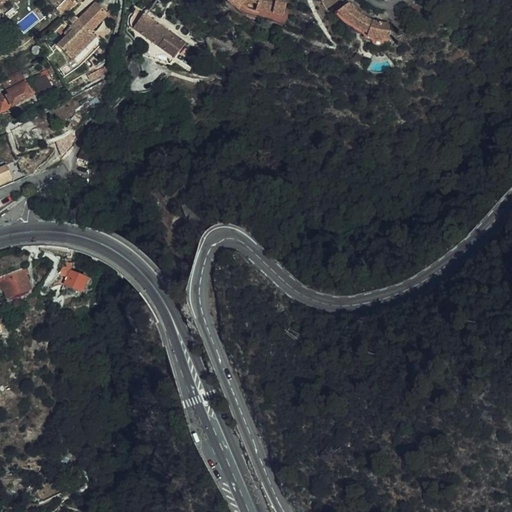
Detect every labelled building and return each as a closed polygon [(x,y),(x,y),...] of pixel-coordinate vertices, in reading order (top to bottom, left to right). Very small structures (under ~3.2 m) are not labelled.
[(76,5),(71,0),(67,0),(58,9),(64,15),(76,5)] [(225,0),(240,13),(264,18),(265,18),(267,10),(281,14),(284,0),(225,0)] [(360,13),(349,3),(343,9),(338,13),(349,23),(354,26),(368,33),(366,39),(391,41),(390,23),(375,20),(369,18),(360,13)] [(101,8),(97,4),(80,20),(73,28),(72,28),(75,31),(59,46),(80,66),(84,63),(81,60),(85,56),(88,58),(89,58),(86,55),(90,51),(93,53),(103,43),(92,31),(107,15),(108,15),(101,8)] [(103,6),(101,8),(108,15),(107,15),(116,24),(118,17),(111,11),(109,12),(103,6)] [(151,17),(145,12),(135,28),(177,58),(188,42),(151,17)] [(73,13),(65,21),(73,28),(80,20),(73,13)] [(142,37),(142,54),(150,55),(150,56),(171,64),(175,58),(142,37)] [(105,69),(102,65),(87,74),(93,82),(103,75),(105,69)] [(36,79),(41,91),(52,86),(47,74),(36,79)] [(0,95),(0,96),(25,83),(25,82),(0,95)] [(25,83),(0,96),(0,112),(0,113),(31,95),(25,83)] [(60,143),(63,154),(63,156),(72,144),(69,136),(60,143)] [(95,150),(86,145),(80,159),(90,163),(95,150)] [(7,166),(0,169),(0,185),(13,180),(7,166)] [(174,197),(179,202),(191,192),(185,186),(174,197)] [(196,215),(193,205),(185,207),(188,218),(196,215)] [(90,278),(72,271),(73,262),(68,262),(67,268),(64,268),(63,270),(71,273),(69,278),(68,278),(67,280),(68,281),(66,285),(84,292),(90,278)] [(24,269),(3,276),(7,291),(9,296),(30,288),(24,269)]
